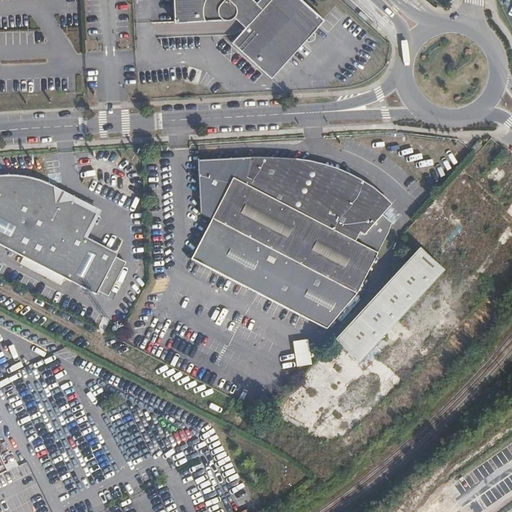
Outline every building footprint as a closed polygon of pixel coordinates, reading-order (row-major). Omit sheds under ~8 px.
[(173,0),(174,22),(224,19),(225,19),(229,19),(232,18),(233,16),(245,27),(232,42),(270,77),(323,20),(300,0),(173,0)] [(471,150),(475,154),(482,147),(477,143),(471,150)] [(201,241),(340,313),(357,294),(378,254),(355,242),(360,233),(364,235),(391,205),(384,198),(372,188),(368,185),(359,180),(348,174),(336,169),(324,165),(310,162),(307,161),(292,160),(272,159),(251,158),(247,178),(252,180),(249,187),(233,179),(201,241)] [(502,170),(497,164),(491,171),(496,176),(502,170)] [(491,171),(485,177),(495,186),(507,174),(502,170),(496,176),(491,171)] [(0,245),(96,295),(97,291),(108,297),(125,263),(115,258),(117,254),(84,237),(98,210),(73,197),(58,190),(54,187),(48,185),(44,183),(38,181),(33,179),(25,178),(15,176),(6,176),(0,176),(0,245)] [(438,200),(426,213),(435,222),(447,208),(438,200)] [(449,224),(432,242),(450,259),(467,240),(449,224)] [(487,235),(471,251),(493,272),(509,255),(487,235)] [(326,329),(340,313),(201,241),(191,260),(326,329)] [(353,320),(333,341),(358,364),(444,271),(419,248),(353,320)]
